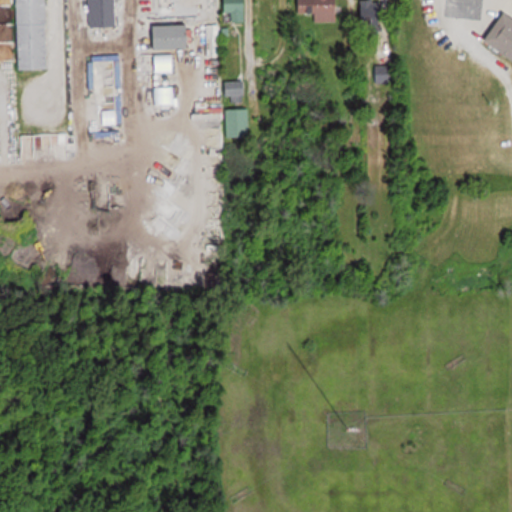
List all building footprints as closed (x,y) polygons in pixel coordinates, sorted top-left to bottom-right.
[(18,0),(20,68),(50,68),(48,0),(18,0)] [(117,26),(116,0),(89,0),(90,26),(117,26)] [(339,0),(301,0),(301,12),(316,11),(316,21),(340,21),(339,0)] [(383,30),(382,0),(361,0),(362,30),(383,30)] [(487,41),(511,56),(511,14),(506,11),(487,41)] [(192,47),(192,23),(157,23),(157,47),(192,47)] [(393,81),(393,65),(377,66),(377,81),(393,81)] [(118,71),(103,72),(103,66),(90,67),(92,97),(107,96),(108,119),(120,118),(118,71)] [(246,80),(225,80),(225,101),(246,101),(246,80)] [(250,136),(250,108),(227,108),(227,136),(250,136)]
